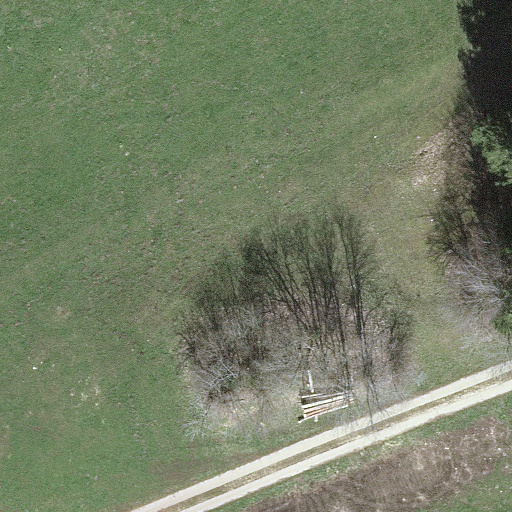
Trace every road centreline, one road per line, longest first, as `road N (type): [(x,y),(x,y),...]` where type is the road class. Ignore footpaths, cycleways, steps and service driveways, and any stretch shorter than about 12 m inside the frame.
road 1 (track): [(168,511),(511,373)]
road 2 (track): [(0,311),(65,260),(251,160)]
